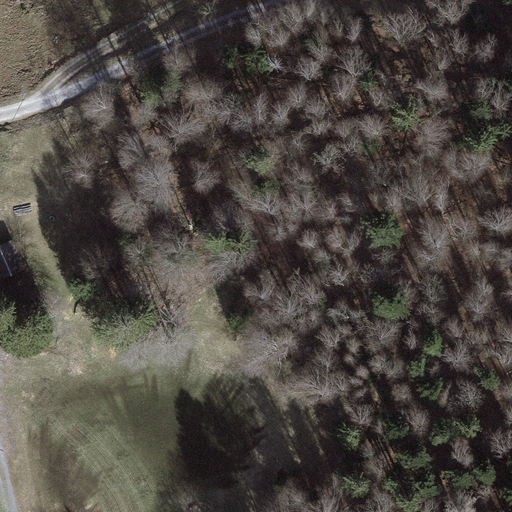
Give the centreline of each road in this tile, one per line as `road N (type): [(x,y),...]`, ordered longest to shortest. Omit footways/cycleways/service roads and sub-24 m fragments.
road 1 (track): [(288,0),(256,5),(0,113)]
road 2 (track): [(192,0),(85,57),(36,104)]
